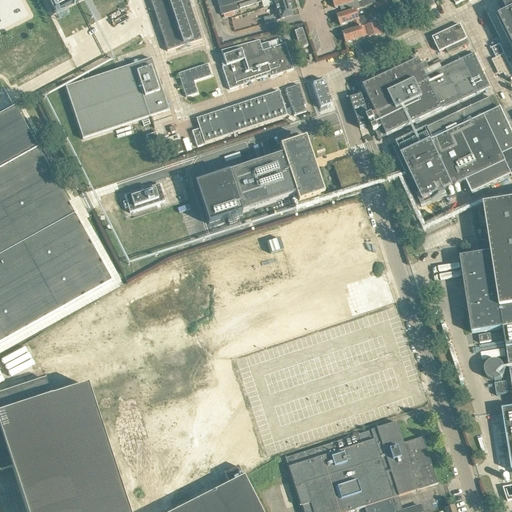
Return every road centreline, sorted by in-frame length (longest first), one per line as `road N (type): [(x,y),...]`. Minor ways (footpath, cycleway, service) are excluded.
road 1 (unclassified): [(477,511),(372,189)]
road 2 (unknown): [(511,128),(485,55),(461,23),(334,73)]
